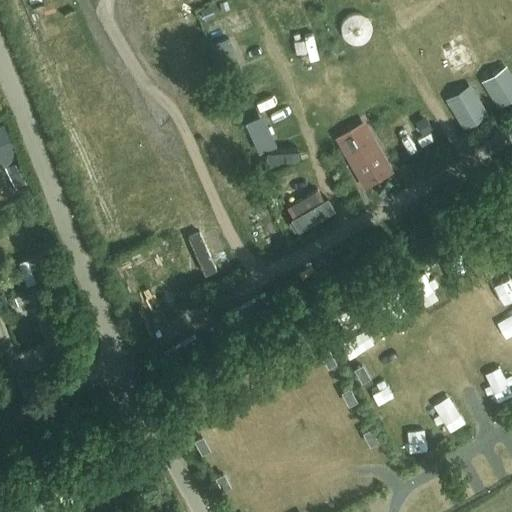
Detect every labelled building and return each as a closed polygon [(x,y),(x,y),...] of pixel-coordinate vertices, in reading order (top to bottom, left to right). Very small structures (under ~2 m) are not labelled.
[(290,0),(295,9),(303,5),(300,0),(290,0)] [(232,10),(222,14),(238,53),(248,49),(232,10)] [(170,25),(180,56),(194,52),(188,34),(196,31),(192,18),(170,25)] [(307,43),(317,53),(326,45),(315,35),(307,43)] [(489,47),(495,62),(511,54),(505,39),(489,47)] [(461,45),(451,50),(463,76),(473,71),(461,45)] [(441,77),(458,69),(450,54),(433,62),(441,77)] [(247,112),(270,106),(263,82),(241,88),(247,112)] [(482,87),(472,92),(481,112),(491,108),(482,87)] [(198,90),(200,111),(211,110),(209,89),(198,90)] [(462,120),(479,112),(471,97),(455,106),(462,120)] [(387,171),(362,128),(342,140),(367,182),(387,171)] [(0,160),(12,155),(0,131),(0,160)] [(237,201),(254,244),(281,233),(263,191),(237,201)] [(303,191),(284,196),(292,225),(311,219),(303,191)] [(201,263),(210,281),(232,270),(223,253),(201,263)] [(169,300),(182,294),(172,270),(159,276),(169,300)] [(54,300),(36,308),(59,363),(77,356),(54,300)] [(335,316),(330,319),(335,330),(341,327),(335,316)] [(329,350),(324,353),(329,364),(335,361),(329,350)] [(249,365),(252,371),(263,365),(260,360),(249,365)] [(363,363),(357,366),(363,377),(368,374),(363,363)] [(209,390),(212,395),(222,389),(219,384),(209,390)] [(350,389),(345,392),(350,402),(356,399),(350,389)] [(371,429),(366,432),(372,442),(377,440),(371,429)] [(201,438),(195,441),(201,452),(207,449),(201,438)] [(357,466),(340,475),(353,497),(369,488),(357,466)] [(70,473),(57,480),(73,511),(87,504),(70,473)] [(222,475),(217,478),(223,489),(228,486),(222,475)] [(49,484),(17,504),(22,511),(61,511),(65,509),(49,484)] [(263,485),(245,495),(253,510),(271,500),(263,485)] [(315,511),(331,503),(322,489),(307,498),(315,511)]
